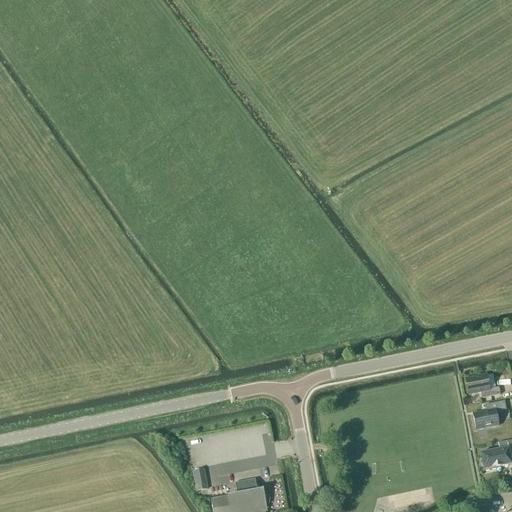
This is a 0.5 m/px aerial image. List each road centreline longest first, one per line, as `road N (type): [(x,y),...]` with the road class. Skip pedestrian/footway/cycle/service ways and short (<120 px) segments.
road 1 (tertiary): [(0,441),(254,388),(291,390)]
road 2 (tertiary): [(291,390),(321,375),(511,336)]
road 3 (tertiary): [(313,511),(291,390)]
